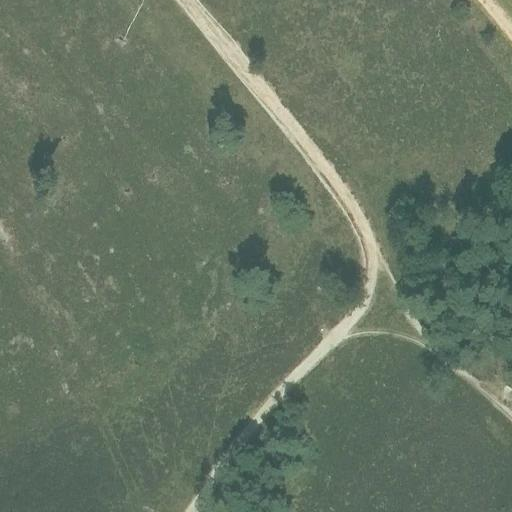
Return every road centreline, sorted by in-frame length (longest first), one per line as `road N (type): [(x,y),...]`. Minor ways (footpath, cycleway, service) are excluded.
road 1 (track): [(343,330),(374,286),(374,238),(183,0)]
road 2 (track): [(343,330),(235,446),(190,511)]
